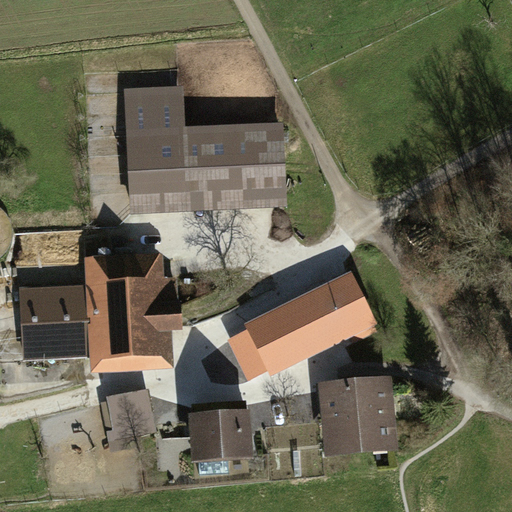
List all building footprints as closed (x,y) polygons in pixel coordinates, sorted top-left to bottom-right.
[(278,127),(130,131),(133,213),(281,209),(278,127)] [(94,288),(23,292),(27,358),(91,354),(92,367),(166,363),(160,263),(93,267),(94,288)] [(263,327),(214,349),(232,389),(281,367),(263,327)] [(391,383),(319,390),(326,463),(398,456),(391,383)] [(253,420),(197,422),(198,461),(254,459),(253,420)]
